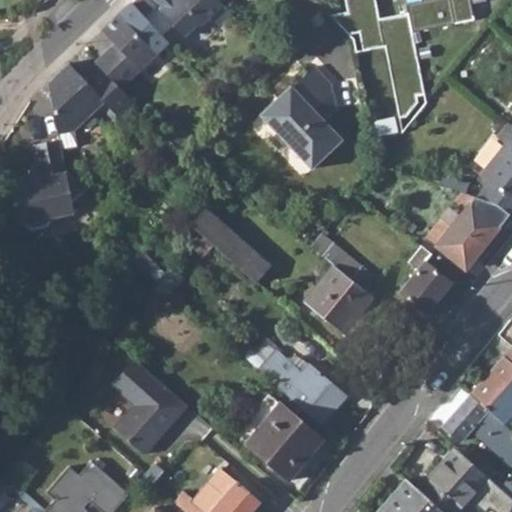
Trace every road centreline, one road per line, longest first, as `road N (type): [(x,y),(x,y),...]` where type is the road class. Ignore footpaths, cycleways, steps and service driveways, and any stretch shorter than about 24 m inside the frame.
road 1 (residential): [(511,267),(315,511)]
road 2 (residential): [(95,0),(0,100)]
